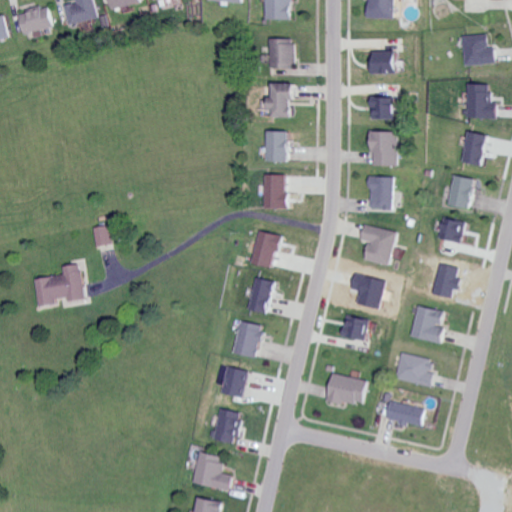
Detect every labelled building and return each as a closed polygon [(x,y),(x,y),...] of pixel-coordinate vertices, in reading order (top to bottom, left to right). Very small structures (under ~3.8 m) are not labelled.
[(76,0),(78,5),(67,7),(70,26),(100,21),(96,0),(76,0)] [(142,0),(111,0),(112,10),(143,6),(142,0)] [(296,0),(270,0),(271,23),(297,23),(296,0)] [(400,0),(373,0),(373,18),(400,19),(400,0)] [(57,30),(52,8),(22,15),(26,37),(57,30)] [(0,43),(13,39),(7,18),(0,19),(0,43)] [(467,66),(499,65),(498,48),(491,49),(490,35),(466,36),(467,66)] [(298,40),(273,39),(272,69),(297,70),(298,40)] [(377,75),(408,74),(407,61),(402,61),(401,52),(376,54),(377,75)] [(272,118),(295,119),(295,101),(298,101),(299,84),(277,84),(276,100),(273,100),(272,118)] [(471,84),(471,119),(502,119),(502,98),(493,98),(494,84),(471,84)] [(376,121),(405,120),(405,108),(400,109),(400,98),(375,98),(376,121)] [(271,162),(293,162),(294,132),(272,132),(271,162)] [(402,167),(402,133),(375,132),(375,166),(402,167)] [(492,136),(472,132),(466,163),(486,167),(492,136)] [(271,175),(270,209),(292,209),(292,175),(271,175)] [(475,209),(480,180),(458,176),(453,206),(475,209)] [(398,178),(374,177),(373,210),(397,211),(398,178)] [(445,240),(467,243),(470,223),(448,219),(445,240)] [(96,230),(101,248),(117,244),(112,225),(96,230)] [(397,266),(403,233),(369,226),(366,240),(374,242),(370,261),(397,266)] [(258,264),(277,268),(280,253),(285,254),(289,237),(265,232),(258,264)] [(43,306),(71,303),(91,301),(87,264),(67,267),(69,276),(40,280),(43,306)] [(255,310),(274,314),(281,283),(262,278),(255,310)] [(449,329),(446,328),(449,312),(422,307),(416,338),(446,344),(449,329)] [(376,342),(378,321),(351,317),(348,338),(376,342)] [(270,327),(246,321),(239,353),(263,359),(270,327)] [(439,362),(404,354),(399,381),(433,388),(439,362)] [(247,398),(252,372),(231,368),(226,394),(247,398)] [(372,382),(336,375),(331,401),(367,408),(372,382)] [(425,429),(430,410),(395,402),(390,420),(425,429)] [(218,440),(242,444),(247,414),(223,410),(218,440)] [(235,477),(224,474),(227,458),(202,453),(195,485),(232,492),(235,477)] [(197,511),(224,511),(226,503),(199,499),(197,511)]
